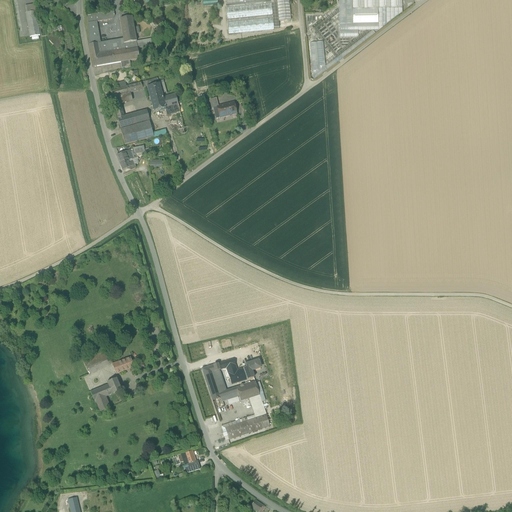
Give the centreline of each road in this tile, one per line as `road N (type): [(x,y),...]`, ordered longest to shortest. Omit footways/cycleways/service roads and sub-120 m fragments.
road 1 (track): [(146,207),(303,288),(485,296),(511,306)]
road 2 (unclassified): [(136,214),(219,465)]
road 3 (unclassified): [(80,0),(110,153),(136,214)]
road 4 (residential): [(307,88),(136,214)]
road 5 (residential): [(0,288),(136,214)]
road 6 (residential): [(426,0),(307,88)]
